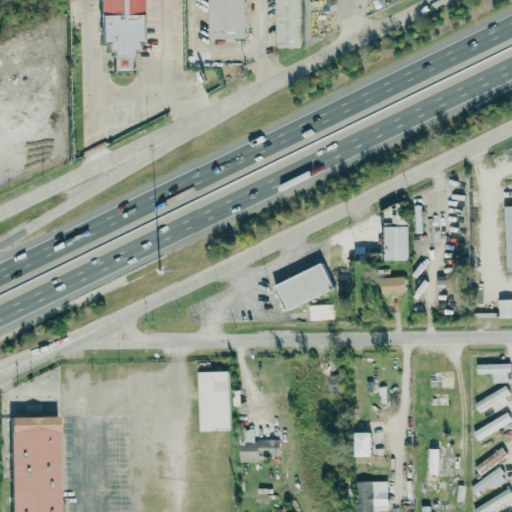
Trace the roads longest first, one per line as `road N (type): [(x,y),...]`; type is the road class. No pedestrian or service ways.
road 1 (motorway): [(511,26),(0,280)]
road 2 (motorway): [(0,312),(511,65)]
road 3 (primary): [(83,341),(511,133)]
road 4 (residential): [(511,334),(158,335),(131,318)]
road 5 (primary): [(447,0),(218,119)]
road 6 (motorway): [(218,119),(0,254)]
road 7 (primary): [(218,119),(0,220)]
